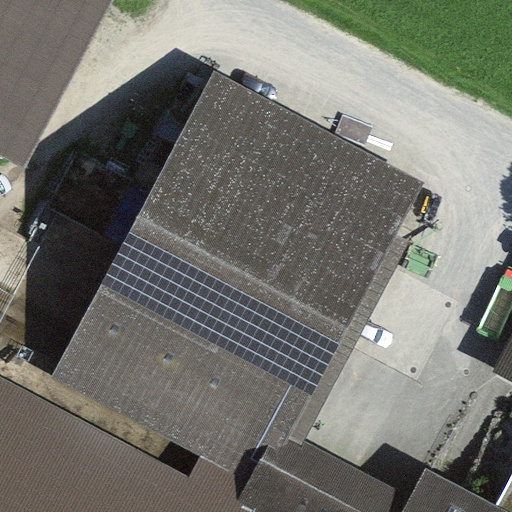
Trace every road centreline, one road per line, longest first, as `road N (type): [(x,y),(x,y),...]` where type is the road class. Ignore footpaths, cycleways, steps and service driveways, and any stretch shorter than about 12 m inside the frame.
road 1 (track): [(0,255),(88,99),(212,0)]
road 2 (track): [(243,0),(511,127)]
road 3 (track): [(371,438),(511,190)]
